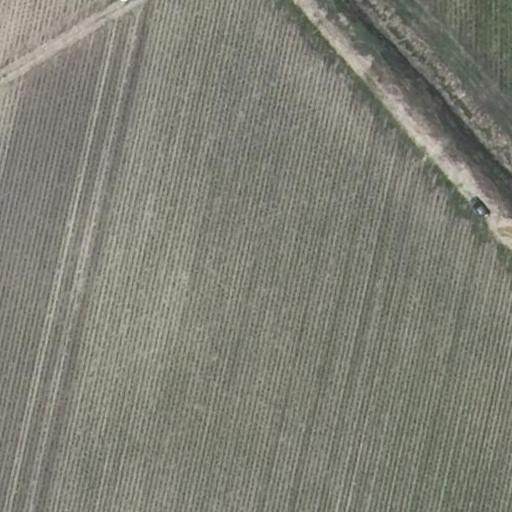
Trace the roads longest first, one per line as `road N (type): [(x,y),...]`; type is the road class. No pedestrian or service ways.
road 1 (track): [(310,0),(511,230)]
road 2 (track): [(136,0),(0,82)]
